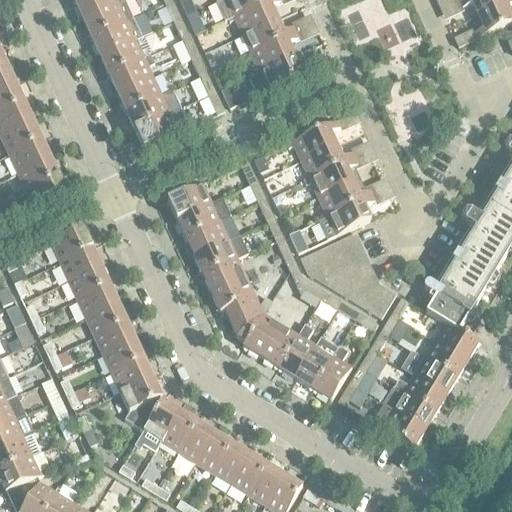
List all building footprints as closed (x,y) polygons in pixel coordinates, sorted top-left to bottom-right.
[(73,5),(82,23),(117,6),(114,0),(80,0),(72,4),(72,5),(73,5)] [(227,0),(224,2),(231,17),(226,20),(227,22),(275,0),(227,0)] [(234,23),(241,38),(276,22),(270,10),(283,4),(281,0),(275,0),(227,22),(229,25),(234,23)] [(468,0),(456,6),(459,12),(472,6),(478,19),(511,2),(511,1),(511,0),(468,0)] [(511,2),(478,19),(483,31),(471,37),(474,43),(511,25),(511,2)] [(89,41),(89,42),(126,24),(117,6),(82,23),(90,41),(89,41)] [(181,22),(175,9),(167,13),(173,25),(181,22)] [(132,21),(126,24),(89,42),(90,42),(99,60),(141,41),(132,21)] [(181,22),(173,25),(179,38),(187,34),(181,22)] [(282,35),(276,22),(241,38),(249,54),(243,57),(245,59),(298,35),(295,29),(282,35)] [(251,60),(259,75),(293,59),(288,47),(300,41),(298,35),(245,59),(246,62),(251,60)] [(107,78),(150,59),(150,53),(145,42),(141,41),(99,60),(107,78)] [(198,59),(192,46),(184,50),(190,62),(198,59)] [(116,97),(152,80),(147,70),(154,67),(150,59),(107,78),(106,78),(107,79),(108,79),(116,97)] [(198,59),(190,62),(196,75),(204,71),(198,59)] [(260,94),(262,97),(315,72),(312,66),(299,72),(293,59),(259,75),(266,91),(260,94)] [(0,71),(0,94),(15,87),(7,69),(0,71)] [(124,115),(160,99),(152,80),(116,97),(124,115)] [(201,87),(207,99),(215,96),(209,83),(201,87)] [(0,94),(0,116),(24,106),(15,87),(0,94)] [(133,134),(169,117),(179,112),(171,94),(160,99),(124,115),(124,116),(125,116),(133,134)] [(213,112),(221,108),(215,96),(207,99),(213,112)] [(0,139),(33,124),(24,106),(0,116),(0,139)] [(141,152),(142,153),(183,134),(180,125),(174,128),(169,117),(133,134),(142,152),(141,152)] [(339,123),(286,148),(288,152),(293,149),(300,165),(335,148),(329,136),(342,130),(339,123)] [(0,139),(0,140),(8,159),(41,143),(33,124),(0,139)] [(8,159),(17,177),(50,162),(41,143),(8,159)] [(341,161),(335,148),(300,165),(308,180),(302,183),(304,186),(357,161),(354,155),(341,161)] [(268,173),(262,160),(255,163),(254,163),(253,163),(259,177),(268,173)] [(318,202),(359,182),(353,170),(359,167),(357,161),(304,186),(305,189),(310,186),(318,202)] [(17,177),(26,195),(59,180),(50,162),(17,177)] [(257,185),(251,173),(243,176),(249,189),(257,185)] [(511,173),(500,192),(508,197),(507,199),(499,194),(425,316),(444,328),(445,326),(458,335),(511,247),(511,173)] [(68,199),(59,180),(26,195),(35,214),(68,199)] [(365,195),(359,182),(318,202),(325,217),(320,220),(321,223),(374,198),(371,192),(365,195)] [(257,185),(249,189),(255,201),(263,198),(257,185)] [(167,205),(175,223),(211,207),(202,187),(165,204),(166,206),(167,205)] [(374,198),(321,223),(322,226),(328,223),(335,239),(370,223),(364,210),(377,204),(374,198)] [(220,202),(211,207),(175,223),(183,241),(229,220),(220,202)] [(274,222),(268,209),(260,213),(266,226),(274,222)] [(238,239),(229,220),(183,241),(183,242),(184,242),(192,260),(238,239)] [(274,222),(266,226),(272,238),(280,234),(274,222)] [(83,232),(50,247),(59,266),(92,251),(83,232)] [(374,288),(353,241),(357,239),(355,237),(300,262),(307,277),(380,323),(395,298),(393,300),(374,288)] [(200,278),(200,279),(237,262),(247,257),(238,239),(192,260),(201,278),(200,278)] [(291,259),(286,246),(278,250),(283,263),(291,259)] [(100,270),(92,251),(59,266),(67,285),(100,270)] [(291,259),(283,263),(289,275),(297,271),(291,259)] [(21,269),(18,262),(5,268),(8,276),(21,269)] [(245,280),(237,262),(200,279),(201,279),(210,297),(245,280)] [(67,285),(76,303),(109,288),(100,270),(67,285)] [(210,297),(218,315),(254,299),(245,280),(210,297)] [(299,297),(305,294),(310,286),(302,281),(300,284),(295,287),(299,297)] [(21,284),(14,287),(20,300),(27,297),(21,284)] [(118,307),(109,288),(76,303),(85,322),(118,307)] [(8,290),(0,293),(0,303),(3,310),(15,305),(8,290)] [(262,317),(254,299),(218,315),(219,316),(218,317),(219,318),(224,316),(234,336),(242,342),(237,349),(239,350),(239,349),(277,373),(298,339),(262,317)] [(326,306),(338,314),(342,306),(330,299),(326,306)] [(342,306),(338,314),(350,321),(354,314),(342,306)] [(398,306),(390,318),(398,323),(405,311),(398,306)] [(85,322),(93,341),(126,326),(118,307),(85,322)] [(25,311),(31,324),(38,321),(32,308),(25,311)] [(398,323),(390,318),(383,330),(391,334),(398,323)] [(44,334),(38,321),(31,324),(37,337),(44,334)] [(377,328),(366,321),(361,328),(373,335),(377,328)] [(135,344),(126,326),(93,341),(102,359),(135,344)] [(444,328),(434,344),(467,365),(478,348),(478,349),(479,347),(458,335),(445,326),(444,328)] [(17,342),(7,347),(11,356),(34,346),(25,327),(13,333),(17,342)] [(278,373),(295,383),(315,349),(298,339),(278,373)] [(376,341),(369,353),(377,357),(384,346),(376,341)] [(320,342),(315,349),(295,383),(311,393),(311,394),(312,395),(313,393),(338,350),(330,345),(329,347),(320,342)] [(144,363),(135,344),(102,359),(111,378),(144,363)] [(457,382),(467,365),(434,344),(423,362),(457,382)] [(42,349),(48,362),(56,359),(49,346),(42,349)] [(313,393),(331,404),(351,371),(341,365),(347,355),(338,350),(313,393)] [(369,369),(377,357),(369,353),(362,365),(369,369)] [(62,371),(56,359),(48,362),(54,375),(62,371)] [(423,362),(412,379),(446,400),(456,383),(457,383),(458,382),(457,382),(423,362)] [(111,378),(118,394),(151,379),(144,363),(111,378)] [(355,376),(348,388),(355,392),(362,380),(355,376)] [(161,400),(151,379),(118,394),(128,415),(123,423),(142,435),(161,404),(160,401),(161,400)] [(436,417),(446,400),(412,379),(402,397),(436,417)] [(6,381),(0,383),(0,406),(15,400),(6,381)] [(67,383),(60,386),(66,399),(73,395),(67,383)] [(348,404),(355,392),(348,388),(341,399),(348,404)] [(73,395),(66,399),(72,412),(79,408),(73,395)] [(436,417),(402,397),(391,414),(425,435),(435,418),(436,418),(436,417)] [(0,429),(24,418),(15,400),(0,406),(0,429)] [(179,415),(161,404),(142,435),(160,446),(179,415)] [(414,452),(425,435),(391,414),(382,408),(371,427),(414,453),(415,452),(414,452)] [(160,446),(177,456),(196,425),(179,415),(160,446)] [(32,434),(24,418),(0,429),(0,452),(23,441),(37,435),(36,432),(32,434)] [(83,437),(90,433),(84,419),(77,423),(83,437)] [(214,436),(196,425),(177,456),(195,467),(214,436)] [(83,437),(90,450),(97,447),(90,433),(83,437)] [(231,447),(214,436),(195,467),(212,478),(231,447)] [(24,444),(23,441),(0,452),(0,474),(27,462),(20,446),(24,444)] [(249,457),(231,447),(212,478),(230,488),(249,457)] [(249,457),(230,488),(247,499),(266,468),(249,457)] [(77,462),(81,470),(89,466),(85,458),(77,462)] [(6,495),(36,481),(40,479),(39,476),(34,477),(27,462),(0,474),(0,485),(5,495),(6,495)] [(283,478),(266,468),(247,499),(264,510),(283,478)] [(122,469),(118,475),(130,483),(134,476),(122,469)] [(268,511),(287,511),(301,489),(283,478),(264,510),(268,511)] [(38,485),(36,481),(6,495),(14,511),(46,511),(56,497),(57,497),(59,493),(56,491),(54,495),(38,485)] [(145,482),(140,489),(153,497),(157,490),(145,482)] [(157,490),(153,497),(165,504),(169,497),(157,490)] [(306,493),(302,500),(314,508),(319,501),(306,493)] [(70,511),(76,503),(74,502),(71,506),(57,497),(56,497),(46,511),(70,511)] [(79,505),(76,503),(70,511),(81,511),(77,509),(79,505)]
